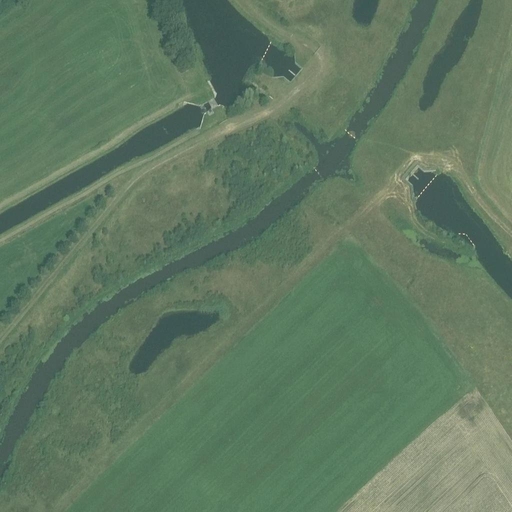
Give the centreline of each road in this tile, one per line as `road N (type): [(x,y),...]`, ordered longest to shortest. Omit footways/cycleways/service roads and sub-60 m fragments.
road 1 (track): [(60,511),(424,153),(454,166),(511,233)]
road 2 (track): [(0,335),(121,189),(226,126)]
road 3 (track): [(226,126),(265,112),(318,68),(318,52),(241,0)]
